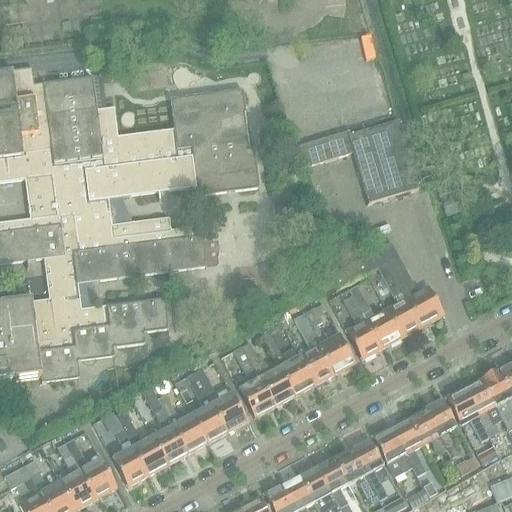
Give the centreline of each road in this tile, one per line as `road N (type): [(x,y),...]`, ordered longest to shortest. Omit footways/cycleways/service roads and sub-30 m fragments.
road 1 (residential): [(158,511),(511,319)]
road 2 (unknown): [(237,34),(0,65)]
